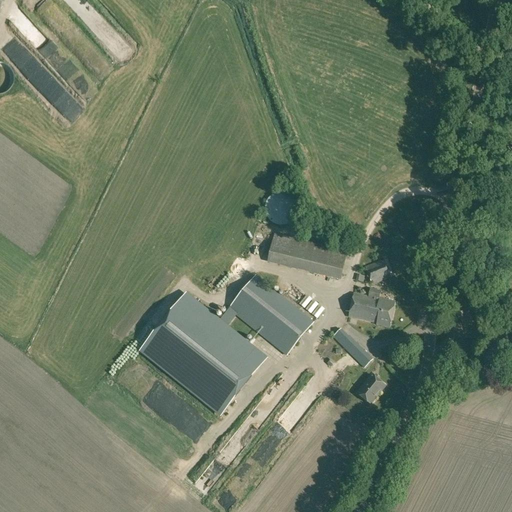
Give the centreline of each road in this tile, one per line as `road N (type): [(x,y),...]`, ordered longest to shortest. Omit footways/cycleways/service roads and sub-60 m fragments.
road 1 (tertiary): [(431,319),(451,191),(499,0)]
road 2 (tertiary): [(361,511),(428,365)]
